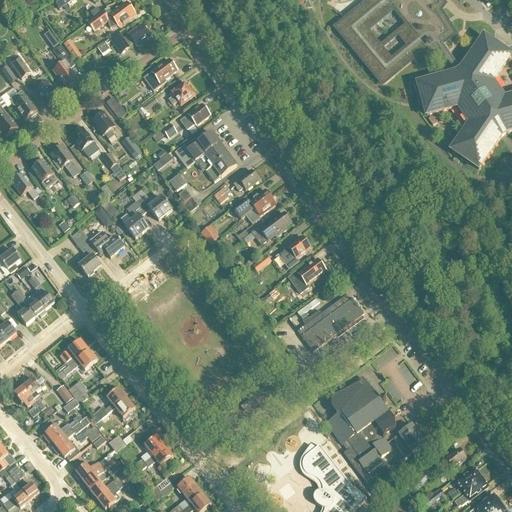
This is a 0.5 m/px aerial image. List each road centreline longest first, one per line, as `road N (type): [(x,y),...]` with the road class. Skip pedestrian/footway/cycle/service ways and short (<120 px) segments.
road 1 (tertiary): [(396,314),(191,29)]
road 2 (residential): [(300,386),(187,245),(171,247),(86,311)]
road 3 (residential): [(0,172),(191,29)]
road 4 (tertiary): [(511,471),(396,314)]
road 5 (residential): [(204,460),(86,311)]
road 6 (residential): [(86,311),(0,200)]
road 7 (residential): [(204,460),(300,386)]
road 8 (residential): [(300,386),(396,314)]
